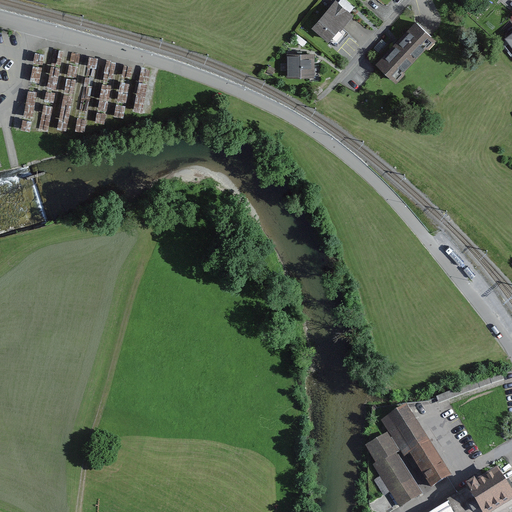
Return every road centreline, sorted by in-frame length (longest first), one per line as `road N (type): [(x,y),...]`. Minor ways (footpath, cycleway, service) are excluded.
road 1 (residential): [(0,18),(188,71),(288,115),(403,210),(511,350)]
road 2 (track): [(77,511),(106,391)]
